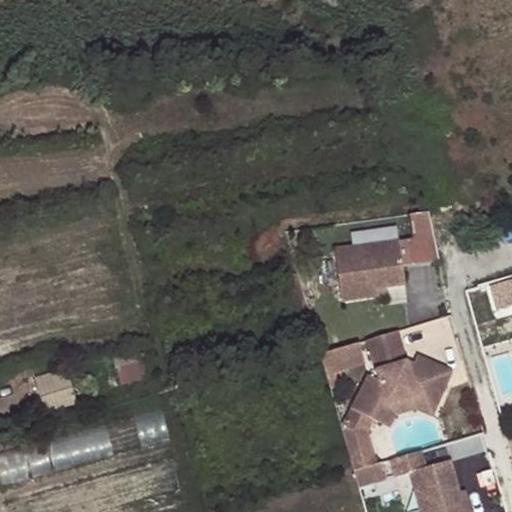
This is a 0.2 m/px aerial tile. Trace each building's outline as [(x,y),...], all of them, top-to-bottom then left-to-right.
[(419,268),(416,241),(331,252),(338,303),(375,298),(374,291),(401,288),(399,271),(419,268)] [(511,285),(492,291),(499,312),(511,308),(511,285)] [(400,351),(396,335),(366,343),(377,385),(368,379),(349,411),(374,425),(383,408),(413,399),(434,409),(449,376),(415,361),(411,369),(409,373),(406,374),(398,371),(393,353),(400,351)] [(147,361),(144,349),(113,356),(117,368),(147,361)] [(404,366),(400,351),(393,353),(398,371),(406,374),(409,373),(411,369),(404,366)] [(80,400),(70,367),(35,377),(45,410),(80,400)] [(428,420),(434,409),(413,399),(383,408),(374,425),(384,431),(391,418),(412,412),(428,420)] [(0,446),(4,474),(114,459),(110,430),(0,445),(0,446)] [(421,454),(390,463),(395,481),(410,476),(419,511),(461,511),(457,497),(459,497),(459,496),(450,464),(426,471),(421,454)] [(457,497),(461,511),(469,511),(464,494),(459,496),(459,497),(457,497)]
